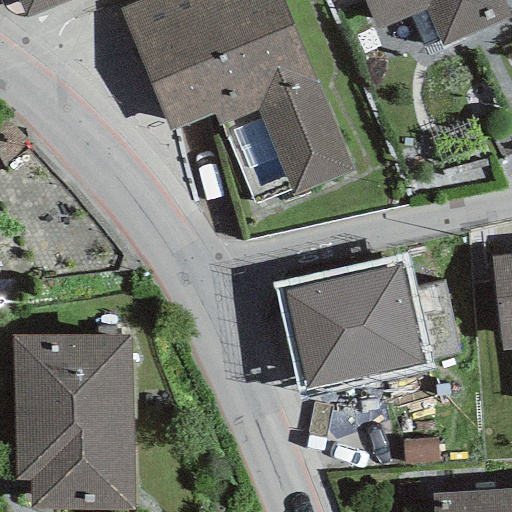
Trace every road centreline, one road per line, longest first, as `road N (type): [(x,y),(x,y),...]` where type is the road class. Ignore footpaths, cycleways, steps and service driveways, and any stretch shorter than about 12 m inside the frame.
road 1 (residential): [(190,275),(511,197)]
road 2 (residential): [(0,70),(112,172),(190,275)]
road 3 (residential): [(190,275),(287,511)]
